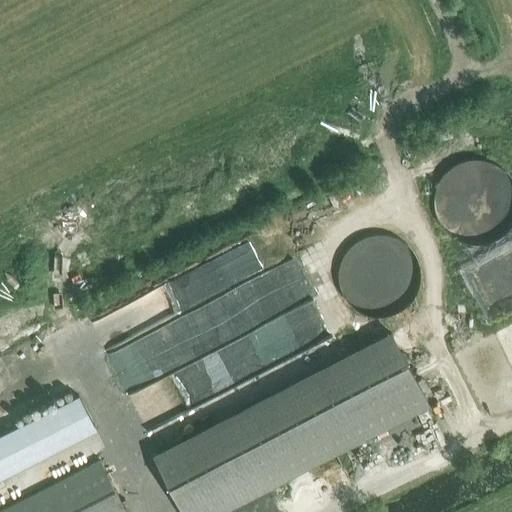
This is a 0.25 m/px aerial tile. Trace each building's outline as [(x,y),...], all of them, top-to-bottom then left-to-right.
[(511,177),(511,175),(508,173),(506,170),(503,168),(500,166),(497,165),(494,163),(490,162),(487,161),(483,161),(480,161),(476,161),(473,161),(469,162),(466,163),(462,164),(459,165),(456,167),(453,169),(451,172),(448,174),(446,177),(444,180),(442,183),(441,186),(439,189),(438,193),(438,196),(437,200),(437,203),(438,207),(438,210),(439,214),(440,217),(442,220),(444,224),(446,227),(448,229),(451,232),(453,234),(456,236),(460,238),(463,240),(466,241),(470,242),(474,243),(477,243),(481,243),(484,242),(488,242),(492,241),(495,239),(498,238),(501,236),(504,234),(507,231),(510,229),(511,225),(511,177)] [(421,267),(420,263),(419,260),(418,258),(417,257),(415,254),(414,253),(413,251),(411,248),(408,246),(406,245),(405,244),(402,242),(399,240),(396,239),(392,238),(391,237),(389,237),(386,236),(385,236),(382,236),(379,236),(378,236),(375,237),(374,237),(371,237),(368,238),(365,239),(363,240),(362,241),(359,243),(358,243),(356,245),(353,247),(350,250),(349,251),(348,252),(346,255),(346,256),(344,258),(343,261),(342,265),(341,266),(341,268),(340,272),(340,275),(340,278),(340,279),(340,282),(340,284),(340,286),(341,289),(342,293),(343,295),(344,296),(346,299),(346,300),(348,302),(350,304),(350,305),(353,308),(354,308),(356,310),(358,312),(359,312),(362,314),(363,314),(365,315),(369,317),(372,317),(374,318),(376,318),(379,318),(380,318),(383,318),(386,318),(387,318),(390,317),(391,317),(394,316),(397,315),(401,313),(402,313),(404,311),(407,309),(410,307),(411,306),(412,304),(414,301),(416,298),(417,296),(418,295),(420,292),(420,291),(421,288),(421,286),(422,285),(422,281),(422,280),(422,277),(422,274),(422,270),(422,269),(421,267)] [(254,242),(187,271),(199,299),(266,270),(254,242)] [(256,324),(320,299),(303,257),(240,282),(256,324)] [(183,511),(211,511),(427,402),(392,332),(154,454),(183,511)] [(0,434),(0,472),(94,424),(78,394),(0,434)] [(0,511),(126,511),(100,459),(0,510),(0,511)] [(280,511),(269,488),(222,511),(280,511)]
